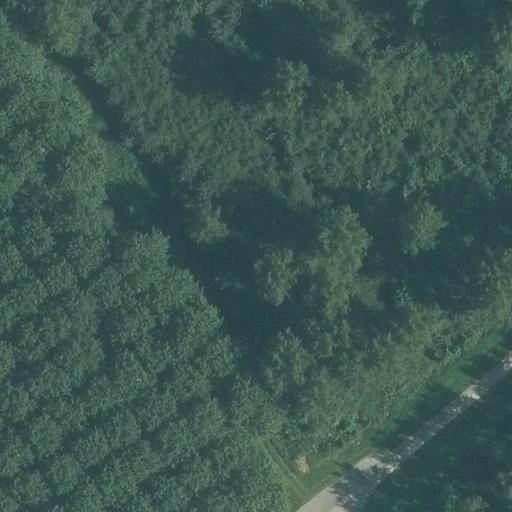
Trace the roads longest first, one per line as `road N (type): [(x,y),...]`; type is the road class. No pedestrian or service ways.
road 1 (track): [(0,70),(312,511)]
road 2 (unclassified): [(333,511),(511,362)]
